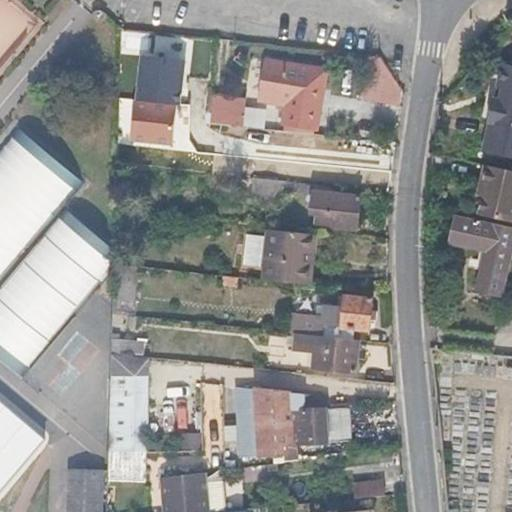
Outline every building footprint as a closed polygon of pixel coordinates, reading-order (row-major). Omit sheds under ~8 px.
[(317,126),(323,68),(263,61),(258,99),(286,102),(284,122),(317,126)] [(511,119),(511,63),(505,62),(501,81),(506,83),(503,96),(496,95),(491,114),(511,119)] [(205,121),(210,92),(181,89),(152,85),(148,114),(205,121)] [(244,124),(246,95),(210,92),(205,121),(210,121),(235,123),(244,124)] [(511,157),(511,119),(491,114),(490,118),(493,120),(485,151),(511,157)] [(234,136),(235,123),(210,121),(208,143),(233,145),(234,136)] [(257,139),(258,126),(244,124),(235,123),(234,136),(257,139)] [(322,158),(325,133),(287,129),(286,155),(322,158)] [(0,152),(0,278),(78,183),(17,133),(0,152)] [(511,222),(511,171),(483,166),(478,183),(484,187),(480,209),(478,215),(511,222)] [(357,228),(361,195),(341,193),(342,185),(255,176),(252,198),(280,201),(281,191),(313,194),(312,211),(317,212),(316,222),(357,228)] [(0,348),(27,370),(118,257),(63,213),(0,291),(0,348)] [(502,298),(511,251),(511,229),(457,217),(450,243),(487,252),(478,292),(502,298)] [(311,284),(313,261),(316,233),(266,228),(262,279),(311,284)] [(345,308),(328,306),(321,305),(318,316),(297,314),(294,332),(354,339),(355,330),(370,332),(371,321),(377,321),(379,314),(372,311),(374,300),(347,297),(345,308)] [(357,372),(360,340),(354,339),(294,332),(293,349),(314,352),(312,367),(357,372)] [(148,447),(151,355),(111,350),(107,445),(145,447),(148,447)] [(351,439),(349,406),(318,408),(317,393),(235,386),(238,455),(285,453),(284,444),(351,439)] [(144,475),(145,447),(107,445),(106,474),(144,475)] [(103,511),(105,471),(66,470),(64,511),(103,511)] [(209,511),(207,473),(160,477),(162,511),(209,511)] [(385,496),(384,482),(356,483),(356,497),(385,496)]
